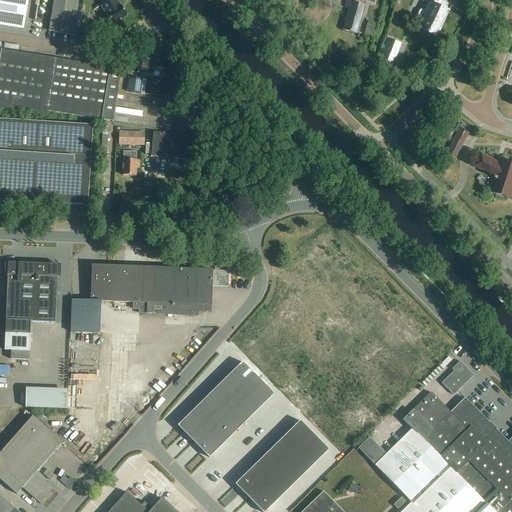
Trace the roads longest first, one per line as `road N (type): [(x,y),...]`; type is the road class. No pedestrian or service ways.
road 1 (tertiary): [(511,386),(340,215),(305,204)]
road 2 (unclassified): [(133,430),(264,283),(252,223)]
road 3 (tertiary): [(0,233),(158,241),(252,223)]
road 4 (unclassified): [(305,204),(296,158),(281,136),(159,18)]
road 5 (tertiary): [(375,146),(229,0)]
road 6 (tertiary): [(511,284),(375,146)]
road 7 (unclassified): [(159,18),(123,47),(103,51),(0,36)]
